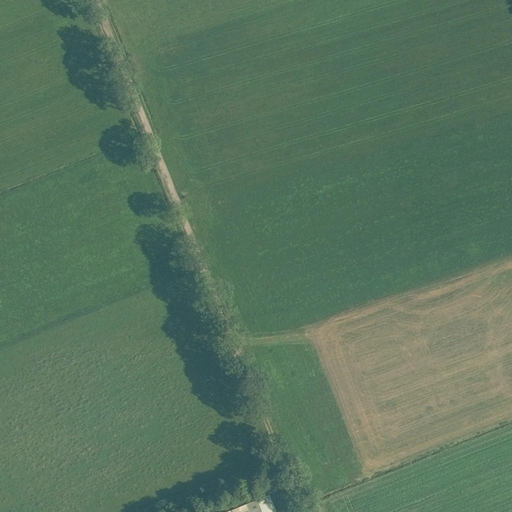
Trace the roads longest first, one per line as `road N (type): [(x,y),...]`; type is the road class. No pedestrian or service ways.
road 1 (track): [(95,0),(272,452)]
road 2 (unclassified): [(298,511),(272,452),(189,486)]
